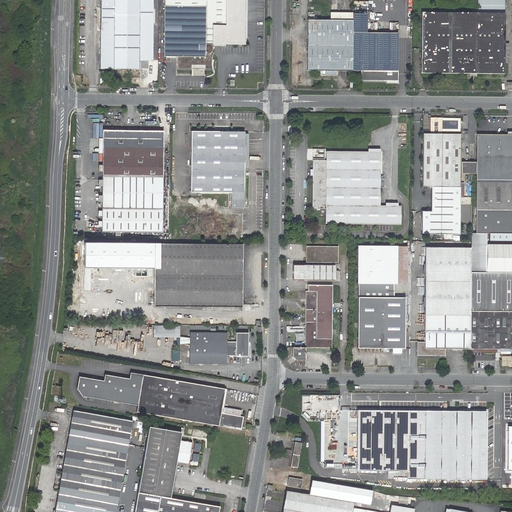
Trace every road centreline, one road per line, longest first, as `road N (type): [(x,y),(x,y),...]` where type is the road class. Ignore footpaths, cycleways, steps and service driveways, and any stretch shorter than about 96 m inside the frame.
road 1 (secondary): [(12,511),(49,309),(62,99)]
road 2 (unclassified): [(273,377),(276,101)]
road 3 (unclassified): [(273,377),(511,380)]
road 4 (unclassified): [(511,103),(276,101)]
road 5 (unclassified): [(276,101),(62,99)]
road 6 (unknown): [(343,378),(342,283),(281,282)]
road 7 (unclassified): [(250,511),(273,377)]
